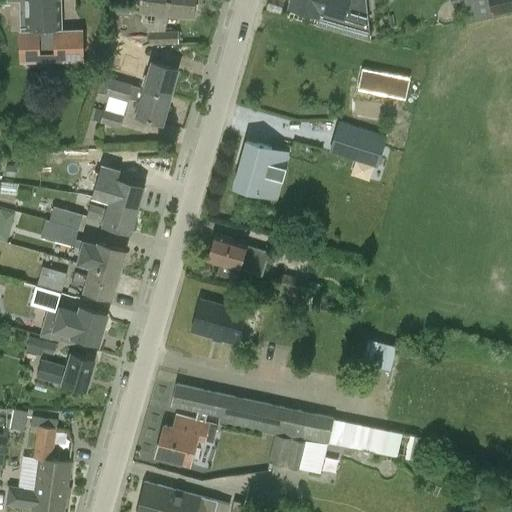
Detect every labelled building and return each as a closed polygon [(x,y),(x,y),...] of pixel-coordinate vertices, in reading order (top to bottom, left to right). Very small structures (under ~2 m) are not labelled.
[(18,8),(19,29),(20,63),(84,61),(83,29),(61,30),(59,0),(8,0),(9,1),(25,1),(25,7),(18,8)] [(141,0),(140,11),(141,11),(167,14),(168,0),(141,0)] [(194,0),(168,0),(167,14),(193,16),(194,0)] [(291,0),(289,8),(320,17),(321,14),(369,28),(365,0),(291,0)] [(511,0),(463,0),(470,21),(492,16),(511,12),(511,0)] [(163,44),(164,31),(149,31),(149,45),(163,44)] [(178,44),(178,31),(164,31),(163,44),(178,44)] [(143,47),(111,37),(107,50),(120,54),(117,64),(124,66),(127,55),(128,56),(124,67),(136,70),(143,47)] [(144,88),(171,97),(179,70),(151,62),(144,88)] [(361,68),(357,86),(405,96),(409,78),(361,68)] [(129,98),(140,101),(135,116),(163,124),(171,97),(144,88),(100,75),(95,92),(109,96),(105,110),(103,109),(102,111),(91,107),(88,119),(120,128),(129,98)] [(385,138),(339,123),(330,152),(376,166),(385,138)] [(270,148),(246,141),(233,186),(264,195),(276,198),(285,167),(266,163),(270,148)] [(89,188),(111,195),(109,201),(138,209),(144,186),(116,178),(119,168),(97,162),(89,188)] [(17,165),(5,164),(4,176),(16,177),(17,165)] [(109,201),(107,209),(90,205),(86,218),(103,223),(103,225),(131,233),(138,209),(109,201)] [(53,206),(49,220),(79,228),(83,214),(53,206)] [(0,208),(0,225),(9,229),(14,213),(0,208)] [(44,218),(39,237),(54,241),(74,247),(76,238),(79,228),(49,220),(44,218)] [(238,271),(239,268),(262,276),(270,252),(246,244),(246,243),(216,234),(207,261),(238,271)] [(97,244),(76,238),(74,247),(80,249),(76,262),(119,274),(122,265),(125,266),(127,256),(125,255),(126,251),(97,243),(97,244)] [(90,268),(88,275),(75,271),(71,284),(84,287),(83,291),(112,299),(119,274),(76,262),(75,264),(90,268)] [(42,266),(36,285),(61,292),(67,273),(42,266)] [(55,311),(61,292),(36,285),(30,304),(55,311)] [(192,331),(235,344),(245,309),(227,304),(226,307),(201,300),(192,331)] [(80,306),(79,311),(59,305),(52,331),(50,338),(76,345),(78,339),(99,345),(108,314),(80,306)] [(42,355),(46,340),(30,336),(26,351),(42,355)] [(394,364),(396,340),(366,339),(365,362),(394,364)] [(63,386),(64,382),(86,389),(95,360),(71,353),(67,366),(42,359),(37,378),(63,386)] [(348,447),(403,456),(414,458),(418,437),(333,420),(334,418),(176,385),(171,406),(220,416),(219,422),(274,434),(309,440),(348,447)] [(10,428),(26,428),(26,409),(11,409),(10,428)] [(24,455),(19,488),(9,487),(6,505),(32,508),(32,510),(47,511),(64,511),(71,463),(52,460),(57,419),(32,415),(30,432),(36,433),(33,457),(24,455)] [(189,465),(195,440),(205,442),(206,441),(213,443),(217,426),(200,421),(201,421),(177,415),(173,429),(164,426),(156,456),(189,465)] [(0,433),(0,465),(2,466),(8,435),(0,433)] [(302,470),(308,447),(309,440),(274,434),(268,464),(302,470)] [(227,511),(230,505),(201,497),(201,496),(145,481),(136,511),(227,511)] [(274,511),(279,493),(248,485),(244,503),(234,500),(230,511),(244,511),(246,506),(269,511),(274,511)]
